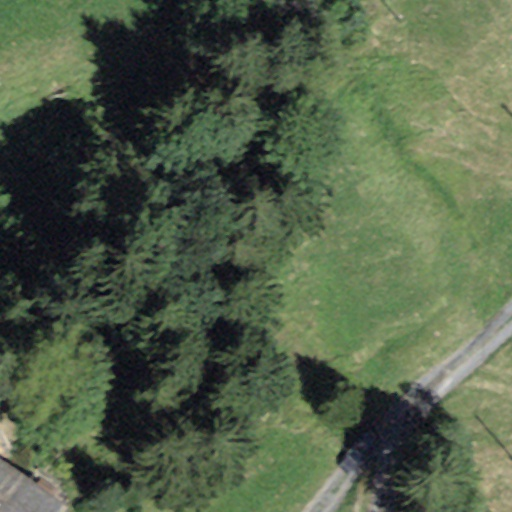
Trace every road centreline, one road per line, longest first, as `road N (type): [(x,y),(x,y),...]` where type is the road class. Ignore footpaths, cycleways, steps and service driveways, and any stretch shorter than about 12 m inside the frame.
road 1 (track): [(511,317),(419,397),(388,462),(385,511)]
road 2 (track): [(315,511),(373,430),(402,432)]
